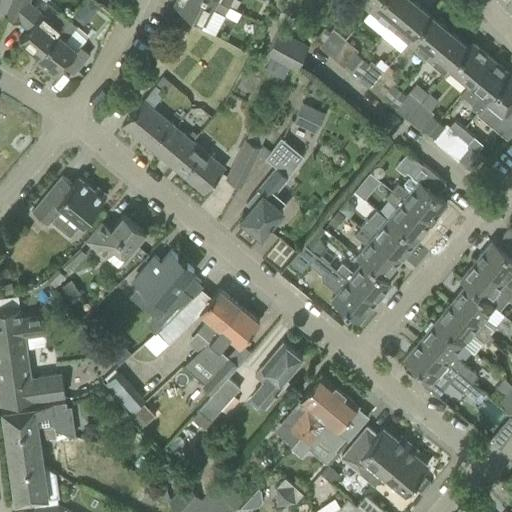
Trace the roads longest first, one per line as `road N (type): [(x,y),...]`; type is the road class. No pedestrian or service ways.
road 1 (residential): [(360,358),(62,122)]
road 2 (residential): [(360,358),(480,206),(511,184)]
road 3 (residential): [(438,511),(478,457),(360,358)]
road 4 (residential): [(62,122),(109,59),(139,0)]
